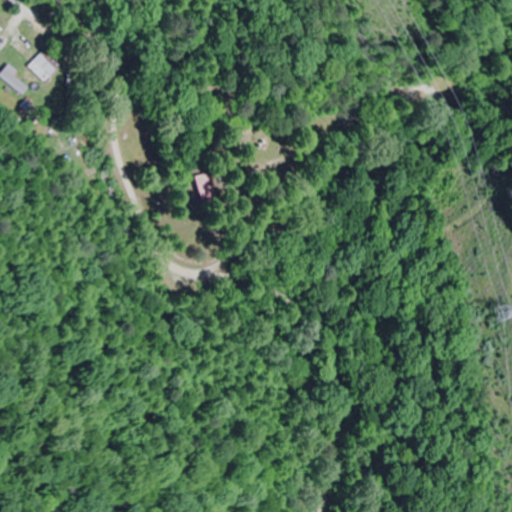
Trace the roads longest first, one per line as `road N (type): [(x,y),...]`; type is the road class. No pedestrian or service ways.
road 1 (residential): [(324,511),(339,419),(337,371),(282,301),(238,278),(186,270),(149,237),(125,167),(119,69),(58,0)]
road 2 (residential): [(202,272),(276,230),(389,123),(432,102),(431,88),(412,86),(358,109),(351,121)]
